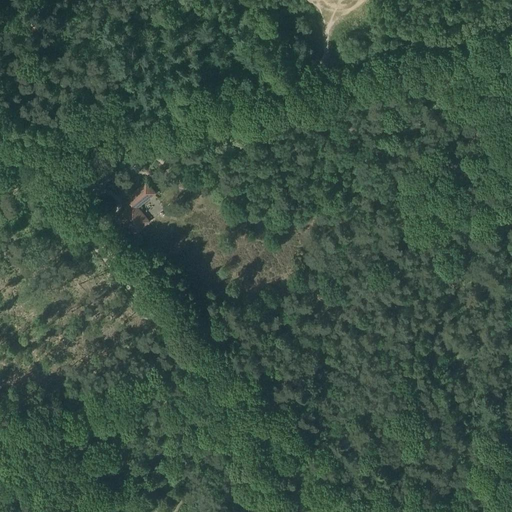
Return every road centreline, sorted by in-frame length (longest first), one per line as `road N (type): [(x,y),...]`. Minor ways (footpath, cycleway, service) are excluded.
road 1 (track): [(10,150),(321,511)]
road 2 (track): [(10,150),(311,77)]
road 3 (track): [(371,61),(511,24)]
